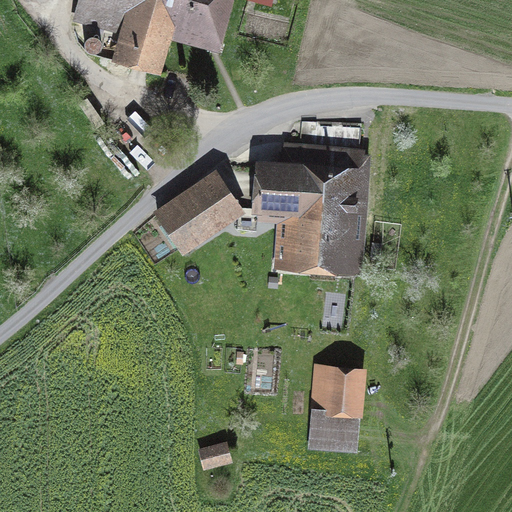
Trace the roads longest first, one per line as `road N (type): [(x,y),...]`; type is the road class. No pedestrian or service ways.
road 1 (track): [(0,335),(255,120),(348,97),(511,105)]
road 2 (track): [(401,511),(441,406),(511,154)]
road 3 (track): [(57,0),(59,28),(104,89),(229,136)]
road 4 (track): [(165,193),(104,89)]
